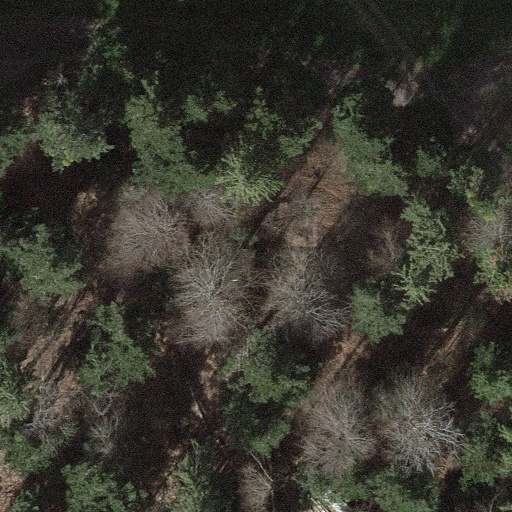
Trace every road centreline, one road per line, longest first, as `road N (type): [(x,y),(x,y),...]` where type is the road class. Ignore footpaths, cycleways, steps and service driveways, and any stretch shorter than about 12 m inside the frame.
road 1 (track): [(0,50),(100,44),(422,85)]
road 2 (track): [(353,0),(489,169),(511,242)]
